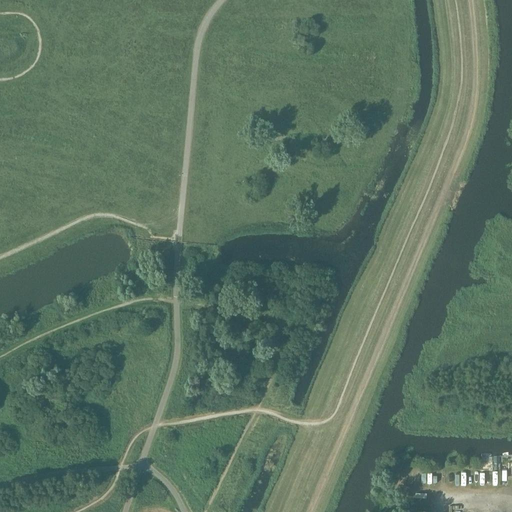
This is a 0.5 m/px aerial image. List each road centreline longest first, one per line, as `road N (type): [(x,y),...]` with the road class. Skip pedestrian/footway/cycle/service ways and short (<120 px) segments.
road 1 (unknown): [(324,423),(335,413),(455,121),(461,66),(453,0)]
road 2 (unknown): [(324,423),(246,411),(142,432),(111,490),(79,511)]
